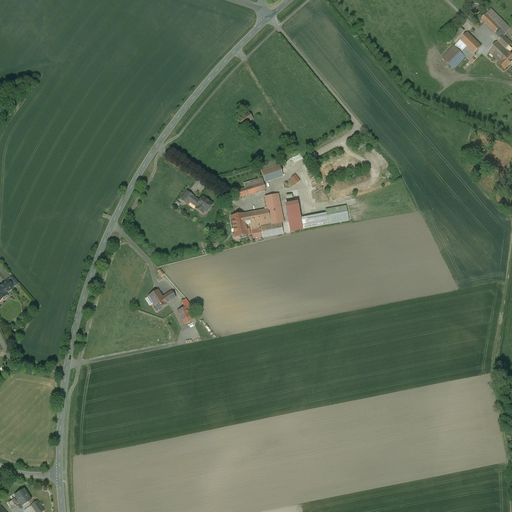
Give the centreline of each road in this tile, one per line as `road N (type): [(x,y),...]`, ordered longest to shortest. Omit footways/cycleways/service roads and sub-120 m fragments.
road 1 (tertiary): [(59,476),(68,356),(111,224),(169,127),(268,18)]
road 2 (track): [(511,509),(493,380),(507,279)]
